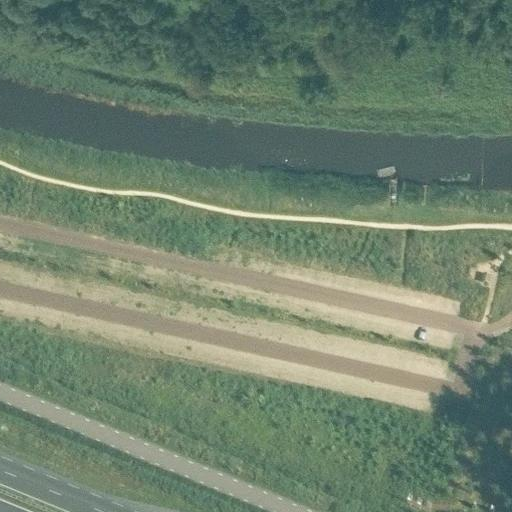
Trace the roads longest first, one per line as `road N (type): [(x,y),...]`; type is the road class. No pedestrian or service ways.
road 1 (track): [(0,54),(165,91),(350,113),(511,110)]
road 2 (unclassified): [(0,392),(293,511)]
